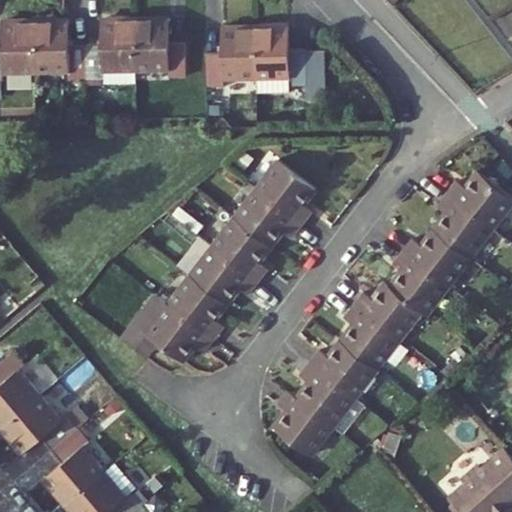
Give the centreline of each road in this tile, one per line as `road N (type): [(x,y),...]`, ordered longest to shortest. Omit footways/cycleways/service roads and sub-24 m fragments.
road 1 (residential): [(427,117),(416,148),(212,426)]
road 2 (residential): [(371,0),(478,113)]
road 3 (residential): [(333,0),(416,85),(427,117)]
